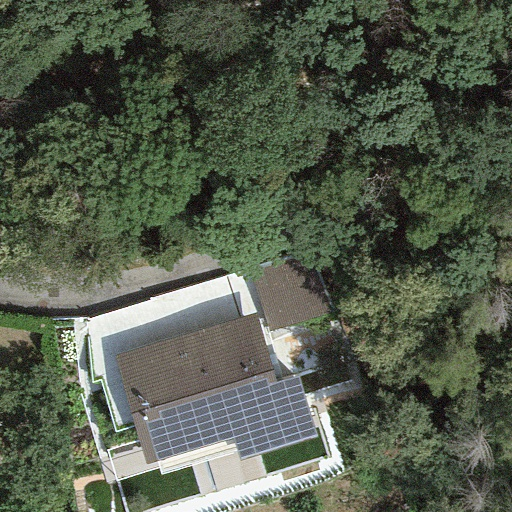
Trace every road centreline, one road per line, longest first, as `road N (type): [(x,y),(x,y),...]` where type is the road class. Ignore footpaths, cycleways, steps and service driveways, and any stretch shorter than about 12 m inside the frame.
road 1 (residential): [(0,291),(38,300),(353,198)]
road 2 (track): [(511,148),(353,198)]
